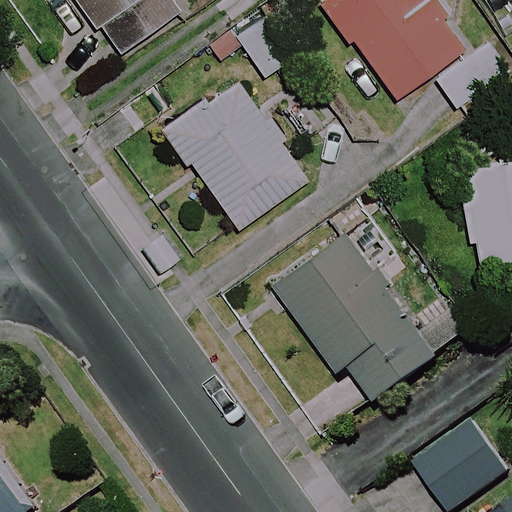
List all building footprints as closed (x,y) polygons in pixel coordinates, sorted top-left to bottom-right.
[(184,6),(179,0),(79,0),(120,54),(184,6)] [(435,0),(320,0),(329,11),(393,99),(462,48),(447,28),(453,24),(435,0)] [(479,0),(489,13),(505,0),(479,0)] [(287,62),(261,20),(236,35),(262,78),(287,62)] [(506,72),(486,45),(436,80),(455,108),(506,72)] [(306,180),(237,81),(168,128),(237,228),(306,180)] [(511,161),(465,170),(469,192),(457,195),(466,242),(478,240),(482,261),(511,255),(511,161)] [(436,361),(344,231),(270,283),(341,382),(352,374),(371,400),(374,405),(436,361)] [(449,511),(507,474),(473,424),(412,465),(444,511),(449,511)] [(0,511),(32,511),(0,465),(0,511)] [(511,511),(511,502),(497,511),(511,511)]
